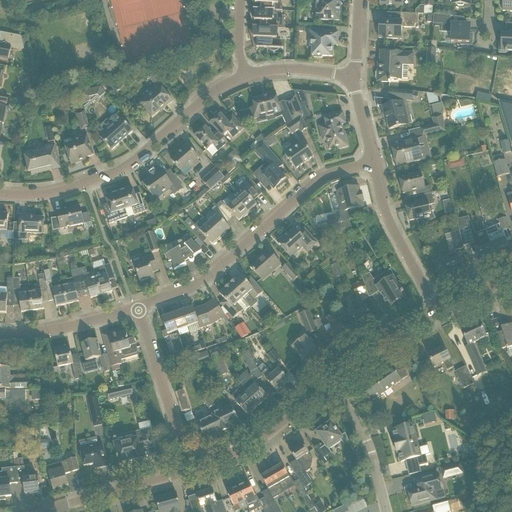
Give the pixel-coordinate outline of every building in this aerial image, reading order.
[(251,0),(252,4),(253,4),(259,4),(258,10),(253,10),(281,11),(283,11),(283,9),(282,4),(281,0),(251,0)] [(338,0),(316,0),(316,20),(338,21),(338,0)] [(511,0),(502,0),(502,12),(511,11),(511,0)] [(276,11),(281,11),(253,10),(254,10),(254,13),(250,14),(252,21),(258,21),(258,27),(252,27),(285,29),(285,25),(283,19),(278,18),(276,11)] [(417,28),(418,14),(400,13),(399,21),(379,20),(379,24),(378,26),(378,30),(379,32),(379,38),(402,39),(402,27),(417,28)] [(450,17),(434,15),(433,23),(433,24),(442,25),(442,32),(451,33),(451,43),(460,43),(460,45),(472,46),(472,34),(469,34),(469,29),(465,28),(465,25),(450,24),(450,17)] [(285,29),(252,27),(252,28),(254,28),(254,30),(249,31),(253,49),(254,48),(268,49),(269,50),(270,51),(271,51),(272,51),(273,52),(274,51),(275,51),(277,51),(277,50),(278,49),(279,48),(279,47),(280,46),(280,45),(280,44),(279,43),(279,41),(278,40),(277,40),(276,39),(277,28),(285,29)] [(337,46),(338,33),(310,31),(310,47),(312,47),(312,56),(314,56),(313,58),(322,58),(322,56),(332,57),(333,46),(337,46)] [(0,32),(0,58),(8,60),(10,48),(18,49),(18,50),(23,49),(20,37),(0,32)] [(511,32),(509,32),(509,35),(501,35),(501,42),(499,42),(499,53),(507,54),(508,52),(511,51),(511,32)] [(434,69),(435,49),(427,49),(426,69),(434,69)] [(413,53),(390,52),(380,52),(380,63),(378,63),(377,72),(375,73),(375,79),(377,80),(377,82),(388,82),(388,83),(398,83),(398,81),(402,81),(402,79),(407,79),(408,65),(413,65),(413,53)] [(28,72),(21,74),(23,83),(30,81),(28,72)] [(155,84),(161,79),(160,77),(155,72),(149,77),(155,84)] [(172,101),(165,94),(158,86),(139,103),(151,117),(164,105),(166,107),(172,101)] [(99,100),(106,94),(100,87),(79,92),(84,112),(85,112),(86,112),(86,109),(98,98),(99,100)] [(392,104),(382,107),(384,115),(387,114),(388,119),(387,119),(389,129),(399,127),(408,125),(405,114),(410,113),(407,100),(410,101),(411,97),(412,92),(399,91),(389,90),(388,99),(390,99),(392,104)] [(278,104),(277,102),(275,92),(265,95),(266,96),(252,100),(254,108),(250,109),(253,120),(274,115),(280,113),(278,104)] [(426,93),(427,104),(438,103),(437,93),(426,93)] [(288,114),(282,116),(287,127),(300,117),(302,115),(298,106),(294,97),(283,101),(288,114)] [(297,101),(302,112),(309,111),(306,99),(297,101)] [(511,102),(498,99),(511,145),(511,144),(511,102)] [(443,117),(444,110),(442,103),(429,107),(433,125),(419,128),(421,137),(446,131),(442,117),(443,117)] [(85,112),(84,112),(76,114),(81,131),(90,127),(85,112)] [(341,125),(345,124),(343,113),(323,117),(325,125),(319,127),(322,141),(326,140),(329,149),(337,147),(337,149),(348,146),(345,136),(344,136),(341,125)] [(132,132),(125,124),(116,114),(108,122),(112,126),(99,137),(111,150),(132,132)] [(221,114),(210,124),(215,130),(217,132),(222,137),(222,136),(226,133),(232,139),(244,129),(241,125),(234,118),(228,123),(226,121),(221,114)] [(300,133),(308,127),(300,117),(287,127),(286,127),(291,135),(298,130),(300,133)] [(51,127),(45,129),(46,136),(53,134),(51,127)] [(206,128),(195,137),(201,144),(207,151),(212,157),(218,152),(228,143),(222,136),(222,137),(217,132),(213,136),(211,134),(206,128)] [(72,143),(65,146),(68,155),(71,165),(85,160),(84,158),(93,155),(86,135),(72,140),(72,143)] [(396,166),(423,160),(418,137),(400,142),(401,145),(391,147),(396,166)] [(499,142),(502,153),(510,151),(507,140),(499,142)] [(255,142),(250,147),(253,150),(258,146),(255,142)] [(314,157),(308,149),(303,142),(284,155),(295,170),(314,157)] [(263,143),(255,151),(265,162),(270,168),(262,176),(267,182),(274,190),(276,188),(277,189),(281,185),(280,184),(286,179),(285,178),(277,170),(283,165),(263,143)] [(181,152),(171,160),(178,168),(181,172),(177,176),(183,182),(187,178),(184,175),(182,172),(188,167),(190,170),(199,162),(196,159),(197,157),(193,152),(186,144),(179,151),(181,152)] [(60,168),(55,148),(55,145),(26,151),(26,155),(24,156),(28,172),(30,171),(31,175),(60,168)] [(233,170),(242,161),(233,151),(224,160),(233,170)] [(497,177),(508,174),(505,159),(493,162),(497,177)] [(170,182),(164,174),(160,168),(151,175),(152,176),(143,183),(155,201),(169,190),(173,195),(182,188),(175,178),(170,182)] [(227,174),(223,178),(215,168),(201,181),(208,189),(209,190),(219,181),(220,182),(228,174),(227,174)] [(430,187),(423,188),(420,174),(408,176),(408,179),(400,181),(403,194),(408,193),(410,198),(408,199),(431,193),(430,187)] [(233,193),(231,195),(235,199),(248,214),(253,210),(252,209),(256,205),(252,200),(261,192),(262,193),(262,194),(263,193),(252,181),(251,180),(246,183),(240,189),(237,192),(233,193)] [(342,212),(328,216),(331,225),(346,220),(361,217),(360,216),(359,211),(358,208),(363,207),(358,187),(337,192),(338,195),(341,208),(342,212)] [(132,188),(118,192),(125,210),(131,207),(134,215),(146,211),(145,206),(141,197),(136,199),(134,195),(132,188)] [(205,189),(196,197),(198,200),(209,190),(208,189),(206,190),(205,189)] [(127,218),(125,210),(118,192),(105,197),(109,208),(104,210),(109,224),(127,218)] [(429,205),(434,204),(431,193),(408,199),(416,197),(418,204),(415,205),(415,203),(414,204),(415,206),(406,208),(409,221),(417,219),(420,225),(435,218),(429,205)] [(244,218),(248,214),(235,199),(227,207),(221,201),(216,205),(227,218),(232,213),(239,221),(243,217),(244,218)] [(493,215),(504,212),(502,204),(491,207),(493,215)] [(223,222),(227,218),(216,205),(211,210),(217,216),(208,223),(221,238),(226,233),(230,229),(223,222)] [(80,207),(56,212),(58,220),(61,229),(83,224),(84,229),(92,227),(92,228),(93,227),(88,213),(82,215),(80,207)] [(29,217),(29,215),(20,215),(20,224),(14,224),(13,240),(27,241),(27,234),(43,234),(44,218),(29,217)] [(221,238),(208,223),(204,219),(204,218),(195,226),(197,228),(192,232),(196,236),(201,243),(201,242),(205,237),(212,245),(216,241),(217,242),(221,238)] [(467,218),(457,221),(459,231),(459,232),(461,237),(463,247),(470,244),(474,252),(475,251),(477,256),(481,265),(495,259),(490,246),(488,240),(487,236),(477,241),(467,218)] [(501,232),(509,230),(506,218),(498,220),(501,232)] [(148,228),(157,225),(155,219),(146,222),(148,228)] [(305,230),(299,235),(294,229),(285,237),(284,236),(277,242),(291,258),(302,248),(307,253),(317,244),(305,230)] [(452,233),(451,233),(454,250),(463,248),(463,247),(461,237),(459,232),(459,231),(452,233)] [(151,253),(159,250),(153,232),(145,234),(151,253)] [(510,253),(506,243),(502,234),(488,240),(490,246),(495,259),(510,253)] [(196,247),(201,243),(196,236),(185,245),(182,242),(181,241),(180,241),(179,241),(178,241),(178,242),(177,242),(177,243),(177,244),(177,245),(177,246),(178,249),(165,254),(168,261),(171,260),(174,270),(186,266),(184,262),(189,260),(189,261),(190,262),(191,262),(192,262),(193,261),(194,261),(194,260),(194,259),(194,258),(201,252),(196,247)] [(60,249),(56,250),(58,257),(65,255),(65,251),(60,249)] [(281,265),(274,258),(268,251),(261,256),(263,258),(251,268),(254,271),(253,271),(262,282),(281,265)] [(447,280),(463,273),(455,254),(447,257),(449,262),(441,265),(447,280)] [(152,273),(158,271),(153,256),(142,259),(143,262),(134,265),(140,282),(148,279),(149,281),(154,280),(152,273)] [(293,281),(299,276),(288,263),(282,268),(293,281)] [(104,266),(93,270),(94,271),(96,278),(101,295),(112,292),(109,281),(114,279),(109,264),(104,266)] [(77,270),(76,270),(75,266),(70,267),(72,271),(71,271),(72,278),(67,280),(69,284),(63,286),(63,287),(67,304),(78,302),(77,296),(83,294),(77,270)] [(94,271),(86,274),(84,268),(77,270),(83,294),(89,292),(91,298),(101,295),(96,278),(94,271)] [(400,286),(405,283),(398,270),(393,273),(400,286)] [(47,291),(46,288),(45,279),(44,273),(38,274),(40,289),(43,289),(43,292),(47,291)] [(400,288),(397,283),(394,276),(384,282),(381,276),(373,281),(369,274),(362,279),(363,282),(368,297),(369,297),(379,291),(386,302),(388,301),(391,306),(395,304),(396,305),(404,300),(403,299),(405,298),(403,294),(403,293),(402,291),(401,292),(399,288),(400,288)] [(253,280),(248,284),(240,275),(230,284),(242,298),(248,293),(254,300),(263,292),(253,280)] [(361,301),(368,297),(363,282),(352,286),(357,300),(353,303),(358,312),(352,316),(359,327),(361,326),(363,327),(364,326),(364,324),(372,319),(361,301)] [(230,284),(219,294),(224,299),(227,303),(223,307),(228,313),(229,314),(234,319),(243,311),(244,312),(250,307),(242,298),(230,284)] [(67,304),(63,287),(63,286),(52,288),(55,301),(56,307),(67,304)] [(44,309),(43,303),(40,291),(30,293),(32,311),(44,309)] [(21,313),(32,311),(30,293),(18,294),(21,313)] [(225,316),(219,308),(214,300),(204,306),(213,324),(225,316)] [(199,329),(213,324),(204,306),(194,310),(198,324),(199,329)] [(198,324),(194,310),(193,307),(182,311),(188,327),(198,324)] [(178,331),(188,327),(182,311),(172,315),(178,331)] [(317,331),(313,322),(309,311),(299,315),(308,335),(317,331)] [(340,325),(333,314),(326,318),(333,329),(328,332),(334,343),(347,335),(340,325)] [(168,334),(178,331),(172,315),(161,318),(166,330),(162,332),(164,338),(169,337),(168,334)] [(511,323),(501,328),(498,318),(491,321),(495,335),(494,335),(499,350),(506,347),(507,351),(511,349),(511,323)] [(323,329),(323,328),(319,319),(313,322),(317,331),(322,339),(327,335),(323,329)] [(471,325),(460,330),(468,346),(465,347),(469,356),(472,363),(478,375),(487,371),(473,343),(486,337),(483,331),(479,321),(476,320),(472,322),(471,325)] [(132,338),(127,340),(125,332),(116,335),(115,332),(108,334),(111,344),(105,346),(111,367),(118,365),(122,364),(118,352),(121,351),(122,356),(125,357),(136,354),(138,351),(134,340),(132,338)] [(304,366),(319,353),(305,337),(292,348),(302,359),(300,361),(304,366)] [(101,357),(97,340),(81,344),(86,361),(87,361),(87,363),(82,364),(84,372),(96,368),(94,359),(100,358),(104,374),(112,372),(108,355),(101,357)] [(196,352),(206,349),(203,341),(199,342),(200,345),(195,347),(196,352)] [(69,347),(54,350),(56,360),(58,367),(72,364),(73,364),(71,356),(71,355),(69,347)] [(454,367),(448,356),(443,347),(427,355),(434,369),(444,364),(447,371),(454,367)] [(174,360),(186,355),(183,349),(172,353),(174,360)] [(257,369),(248,351),(243,354),(242,357),(249,373),(257,369)] [(275,365),(281,361),(273,351),(267,356),(275,365)] [(194,363),(209,358),(207,352),(192,357),(194,363)] [(220,377),(228,373),(219,353),(211,356),(220,377)] [(370,402),(407,377),(398,363),(360,388),(370,402)] [(263,364),(258,368),(263,373),(261,374),(266,380),(275,391),(277,390),(278,390),(281,387),(281,386),(288,380),(278,370),(273,375),(267,369),(263,364)] [(75,379),(82,378),(79,365),(72,366),(75,379)] [(472,378),(466,366),(455,372),(463,389),(474,384),(472,378)] [(14,378),(10,378),(10,368),(0,368),(0,389),(5,390),(5,391),(25,391),(25,389),(29,389),(29,379),(14,379),(14,378)] [(247,372),(238,379),(241,388),(257,406),(257,407),(267,398),(260,391),(253,382),(250,379),(249,375),(248,376),(247,372)] [(220,376),(214,379),(219,391),(225,388),(220,376)] [(131,386),(106,392),(109,401),(133,395),(131,386)] [(241,388),(231,396),(241,408),(247,415),(257,407),(257,406),(241,388)] [(25,391),(5,391),(5,390),(0,389),(0,400),(3,400),(4,402),(4,403),(5,403),(5,406),(6,407),(25,406),(25,391)] [(181,413),(190,410),(183,390),(175,393),(181,413)] [(31,400),(50,400),(50,391),(31,391),(31,400)] [(96,394),(87,396),(93,427),(103,425),(98,402),(96,394)] [(212,407),(215,406),(211,396),(204,399),(211,414),(213,417),(220,433),(220,434),(228,430),(228,428),(238,423),(230,406),(219,412),(219,411),(214,413),(212,407)] [(53,423),(62,423),(61,412),(52,413),(53,423)] [(212,417),(205,420),(203,413),(194,417),(205,440),(220,433),(213,417),(211,414),(210,414),(212,417)] [(338,431),(337,431),(331,423),(328,425),(327,424),(322,427),(322,428),(316,433),(325,446),(322,448),(319,445),(313,449),(324,465),(330,461),(327,457),(331,454),(329,450),(341,441),(344,445),(349,442),(345,433),(341,436),(338,431)] [(399,456),(398,456),(399,460),(400,459),(401,462),(417,458),(418,461),(419,466),(422,466),(428,464),(426,457),(425,456),(420,457),(412,426),(393,431),(393,434),(394,437),(394,438),(395,440),(394,440),(395,443),(397,453),(398,453),(399,454),(399,456)] [(137,439),(114,444),(117,457),(117,460),(118,460),(119,464),(127,462),(133,460),(142,458),(140,449),(144,448),(144,449),(154,447),(150,430),(140,432),(142,438),(138,439),(137,439)] [(107,466),(104,456),(102,443),(79,448),(83,466),(94,464),(94,466),(98,465),(99,468),(107,466)] [(312,459),(307,451),(301,443),(290,451),(301,468),(294,472),(298,480),(304,488),(312,483),(305,472),(310,469),(312,459)] [(79,470),(76,460),(75,457),(46,466),(53,490),(68,485),(65,474),(79,470)] [(443,479),(463,474),(460,463),(440,468),(443,479)] [(282,465),(271,471),(283,491),(290,487),(289,486),(294,482),(291,477),(289,478),(287,474),(282,465)] [(37,475),(29,476),(28,466),(19,467),(15,467),(16,484),(24,483),(25,495),(39,493),(37,475)] [(2,473),(0,473),(0,500),(5,500),(5,497),(11,496),(10,484),(16,484),(15,467),(1,469),(2,473)] [(271,471),(261,477),(266,486),(268,490),(273,499),(278,496),(277,494),(283,491),(271,471)] [(416,488),(408,491),(412,506),(436,500),(433,492),(442,489),(438,474),(414,481),(416,488)] [(249,483),(238,488),(244,501),(247,507),(249,511),(251,511),(262,507),(256,495),(255,496),(253,492),(249,483)] [(238,488),(227,493),(231,502),(235,511),(236,511),(241,510),(238,504),(244,501),(238,488)] [(226,511),(222,501),(217,503),(212,489),(196,495),(201,509),(205,507),(206,511),(226,511)] [(319,511),(305,490),(299,494),(309,511),(319,511)] [(180,510),(178,503),(176,493),(156,498),(159,511),(181,511),(181,510),(180,510)] [(279,511),(273,499),(267,503),(271,511),(279,511)]
